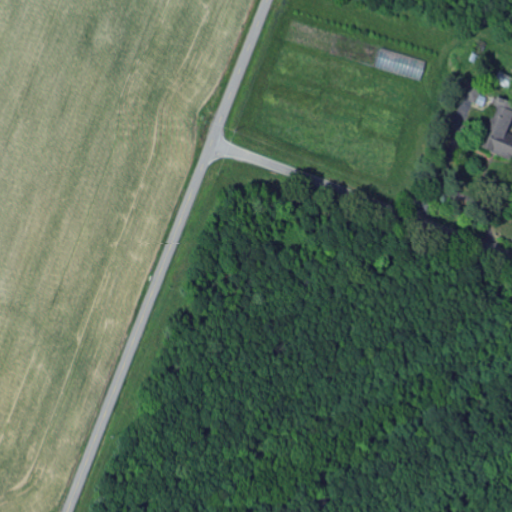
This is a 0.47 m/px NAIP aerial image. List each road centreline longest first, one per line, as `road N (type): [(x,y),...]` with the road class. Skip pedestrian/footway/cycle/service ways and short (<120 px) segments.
road 1 (tertiary): [(69,511),(269,0)]
road 2 (tertiary): [(511,255),(214,142)]
